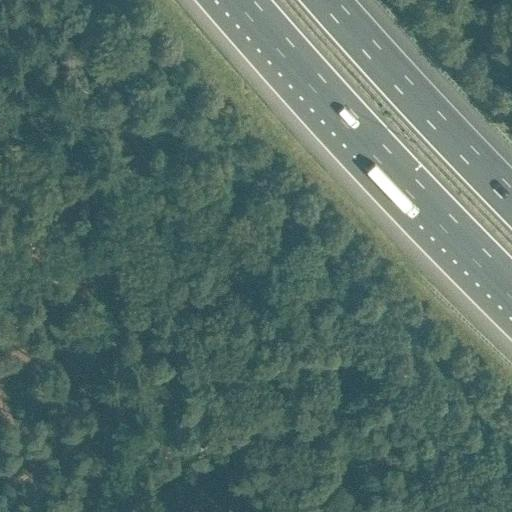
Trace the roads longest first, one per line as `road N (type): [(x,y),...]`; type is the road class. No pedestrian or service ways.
road 1 (motorway): [(246,0),(511,294)]
road 2 (motorway): [(511,203),(325,0)]
